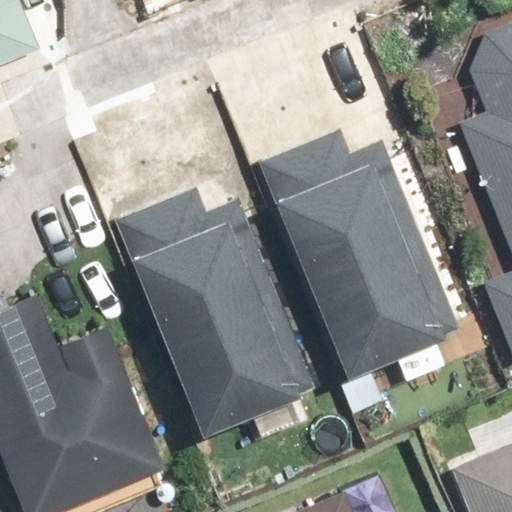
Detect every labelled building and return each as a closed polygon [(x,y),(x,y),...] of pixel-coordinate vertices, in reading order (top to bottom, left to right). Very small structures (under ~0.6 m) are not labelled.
[(0,0),(0,67),(33,54),(10,0),(0,0)] [(27,0),(32,10),(54,0),(27,0)] [(476,111),(451,121),(508,268),(473,281),(505,364),(511,361),(511,17),(477,30),(461,71),(476,111)] [(344,119),(268,150),(354,357),(459,314),(390,149),(361,161),(344,119)] [(190,179),(109,203),(178,431),(293,397),(233,199),(200,209),(190,179)] [(23,291),(0,300),(0,508),(1,511),(41,511),(143,473),(86,326),(43,343),(23,291)] [(511,511),(511,440),(438,468),(454,511),(511,511)] [(387,511),(384,511),(346,511),(334,481),(254,511),(387,511)]
